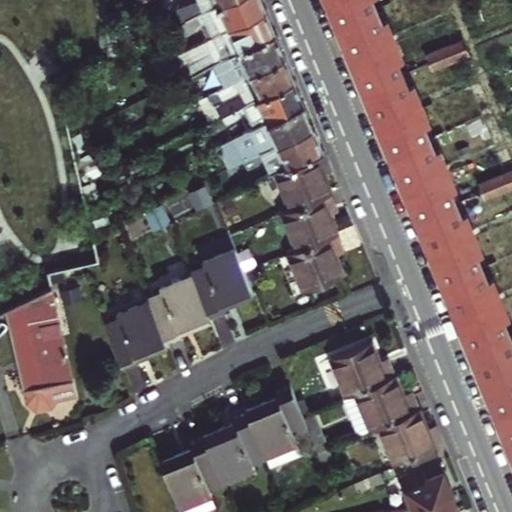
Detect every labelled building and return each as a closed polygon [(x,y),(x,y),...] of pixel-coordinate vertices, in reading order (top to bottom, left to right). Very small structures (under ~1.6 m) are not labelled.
[(174,0),(175,1),(176,0),(205,0),(210,9),(228,0),(174,0)] [(211,16),(219,33),(233,26),(268,8),(264,0),(228,0),(210,9),(185,22),(188,31),(204,24),(202,21),(211,16)] [(329,0),(338,21),(379,4),(377,0),(329,0)] [(384,18),(379,4),(338,21),(354,57),(366,87),(406,70),(400,55),(405,53),(390,16),(384,18)] [(214,52),(189,64),(194,73),(277,31),(273,21),(268,8),(233,26),(237,35),(216,44),(221,54),(216,56),(214,52)] [(115,11),(106,12),(106,15),(107,26),(108,40),(109,51),(110,55),(119,54),(115,11)] [(216,44),(237,35),(233,26),(219,33),(212,36),(216,44)] [(233,73),(237,81),(241,79),(287,55),(282,42),(277,31),(194,73),(200,88),(226,77),(233,73)] [(464,38),(430,52),(433,59),(467,45),(464,38)] [(436,66),(470,52),(467,45),(433,59),(436,66)] [(417,66),(411,51),(405,53),(400,55),(406,70),(417,66)] [(293,70),(287,55),(241,79),(246,89),(234,95),(225,99),(226,102),(220,104),(225,114),(296,78),(293,70)] [(417,81),(412,83),(406,70),(366,87),(380,122),(393,152),(433,135),(428,122),(432,120),(417,81)] [(237,81),(233,73),(226,77),(229,84),(237,81)] [(241,118),(252,113),(258,125),(306,101),(303,93),(296,78),(225,114),(229,123),(241,118)] [(241,79),(237,81),(229,84),(234,95),(246,89),(241,79)] [(313,118),(306,101),(258,125),(247,131),(235,136),(247,160),(316,125),(313,118)] [(258,125),(252,113),(241,118),(247,131),(258,125)] [(443,130),(438,118),(432,120),(428,122),(433,135),(443,130)] [(259,183),(277,174),(326,150),(322,140),(316,125),(247,160),(259,183)] [(393,152),(400,169),(409,191),(419,216),(459,199),(454,185),(459,183),(444,146),(438,149),(433,135),(393,152)] [(324,166),(331,163),(326,150),(277,174),(293,213),(336,195),(329,178),(324,166)] [(511,177),(511,169),(484,181),(487,188),(511,177)] [(489,194),(511,185),(511,177),(487,188),(489,194)] [(471,195),(465,180),(459,183),(454,185),(459,199),(471,195)] [(293,213),(285,217),(300,254),(344,236),(337,221),(333,210),(341,207),(336,195),(293,213)] [(470,210),(465,213),(459,199),(419,216),(434,251),(446,281),(485,264),(480,251),(486,249),(470,210)] [(348,248),(344,236),(300,254),(293,257),(308,293),(349,276),(343,262),(339,252),(348,248)] [(206,263),(209,271),(195,276),(211,317),(222,312),(230,309),(228,304),(255,293),(248,275),(238,250),(206,263)] [(497,276),(491,278),(485,264),(446,281),(460,315),(472,345),(511,328),(506,314),(511,312),(497,276)] [(165,295),(152,300),(153,303),(170,342),(178,339),(188,335),(185,328),(211,317),(195,276),(163,289),(165,295)] [(58,400),(78,395),(53,286),(6,309),(22,380),(24,389),(22,389),(26,404),(37,411),(53,407),(58,400)] [(120,316),(122,320),(109,326),(126,371),(138,366),(145,363),(141,354),(170,342),(153,303),(120,316)] [(511,329),(511,328),(472,345),(479,362),(488,384),(499,410),(511,404),(511,329)] [(334,359),(350,397),(358,394),(398,378),(396,372),(392,363),(382,367),(373,343),(334,359)] [(358,394),(373,432),(383,428),(422,412),(419,405),(416,396),(407,399),(398,378),(358,394)] [(278,395),(280,401),(250,413),(267,455),(271,453),(276,465),(302,454),(295,437),(311,430),(305,415),(294,388),(285,392),(278,395)] [(511,404),(499,410),(511,440),(511,404)] [(422,412),(383,428),(399,467),(437,449),(447,445),(445,440),(441,431),(432,435),(422,412)] [(233,420),(236,427),(209,439),(226,480),(255,468),(254,464),(269,457),(267,455),(250,413),(242,417),(233,420)] [(191,446),(193,452),(179,458),(162,465),(180,511),(203,511),(233,500),(226,480),(209,439),(191,446)] [(417,478),(414,472),(427,467),(431,475),(445,469),(437,449),(399,467),(405,483),(417,478)] [(417,478),(405,483),(415,507),(455,492),(449,479),(445,469),(431,475),(427,467),(414,472),(417,478)] [(399,478),(395,468),(368,480),(372,490),(399,478)] [(458,511),(462,510),(460,504),(455,492),(415,507),(417,511),(458,511)]
